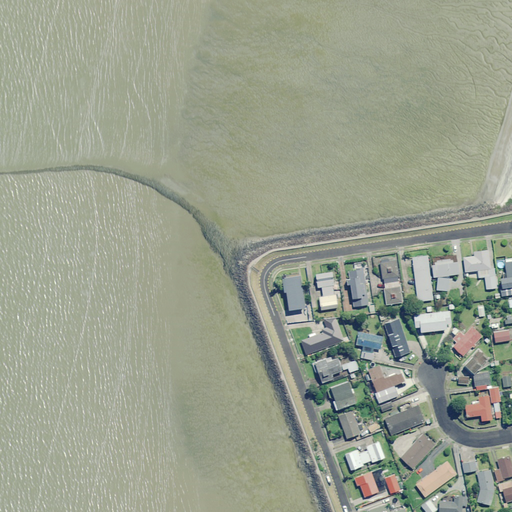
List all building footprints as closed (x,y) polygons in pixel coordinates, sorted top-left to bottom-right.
[(490,269),(488,250),(473,252),(474,256),(463,258),(465,272),(478,270),(479,278),(485,277),(486,289),(496,288),(494,268),(490,269)] [(432,300),(428,256),(413,257),(417,301),(432,300)] [(511,258),(504,260),(507,277),(500,279),(502,289),(511,286),(511,258)] [(452,259),(439,261),(434,261),(435,265),(432,265),(433,277),(437,277),(437,291),(449,291),(449,275),(459,274),(458,262),(453,262),(452,259)] [(400,286),(399,286),(397,277),(399,277),(397,261),(381,263),(387,305),(403,302),(400,286)] [(366,284),(363,269),(348,272),(354,307),(369,305),(367,295),(366,296),(364,285),(366,284)] [(334,285),(332,272),(315,275),(317,288),(321,287),(323,297),(319,298),(321,310),(338,308),(335,295),(334,295),(332,285),(334,285)] [(305,308),(301,275),(284,277),(289,310),(305,308)] [(374,305),(365,306),(366,314),(375,313),(374,305)] [(451,323),(450,311),(414,315),(415,327),(420,327),(421,332),(447,329),(446,324),(451,323)] [(343,341),(334,317),(325,320),(328,327),(322,329),(323,333),(315,336),(314,333),(309,335),(310,337),(301,341),(306,354),(343,341)] [(411,352),(399,319),(384,324),(396,357),(411,352)] [(456,354),(461,359),(472,347),(474,348),(477,345),(475,343),(482,335),(472,326),(464,335),(460,332),(453,339),(456,342),(452,347),(457,352),(456,354)] [(454,327),(450,332),(454,336),(459,330),(454,327)] [(508,330),(494,333),(494,335),(492,336),(493,343),(510,340),(508,330)] [(382,337),(359,333),(357,345),(362,346),(360,358),(372,360),(375,348),(380,349),(382,337)] [(488,359),(478,350),(465,364),(475,373),(488,359)] [(337,358),(332,360),(330,356),(313,364),(322,383),(334,378),(332,375),(343,370),(337,358)] [(358,369),(355,361),(343,365),(345,369),(348,368),(350,372),(358,369)] [(384,378),(380,365),(368,369),(377,392),(405,381),(401,372),(384,378)] [(492,388),(488,371),(472,375),(476,391),(487,389),(492,388)] [(511,386),(510,375),(502,376),(504,387),(511,386)] [(348,382),(331,388),(330,389),(330,390),(329,391),(329,392),(329,393),(329,394),(330,395),(330,396),(331,397),(331,398),(332,398),(333,399),(334,399),(335,399),(339,409),(356,402),(348,382)] [(501,418),(499,402),(501,401),(499,387),(489,389),(490,395),(478,396),(479,403),(465,405),(467,417),(481,415),(482,421),(490,420),(501,418)] [(390,400),(387,391),(371,398),(375,406),(390,400)] [(393,408),(391,402),(380,406),(382,412),(393,408)] [(425,421),(419,405),(385,419),(391,435),(425,421)] [(358,426),(352,411),(338,416),(346,438),(364,432),(361,425),(358,426)] [(376,420),(367,425),(373,434),(381,429),(376,420)] [(401,457),(412,469),(435,446),(423,434),(401,457)] [(357,450),(345,455),(349,466),(350,470),(363,465),(362,464),(371,460),(372,462),(384,458),(379,442),(365,447),(367,451),(358,454),(357,450)] [(511,475),(511,463),(510,457),(498,461),(500,469),(494,470),(497,481),(503,480),(503,478),(511,475)] [(456,474),(447,461),(416,484),(425,497),(456,474)] [(477,470),(475,461),(461,464),(463,473),(477,470)] [(493,486),(491,470),(477,472),(480,489),(477,502),(491,505),(495,488),(493,486)] [(359,485),(364,497),(371,494),(379,491),(371,471),(354,478),(357,485),(359,485)] [(400,490),(394,475),(381,479),(383,484),(387,483),(391,493),(400,490)] [(511,484),(511,481),(498,484),(500,491),(502,491),(506,503),(511,500),(511,484)] [(461,511),(462,496),(454,496),(453,502),(439,501),(438,511),(461,511)] [(433,511),(437,510),(429,500),(421,506),(425,511),(433,511)]
